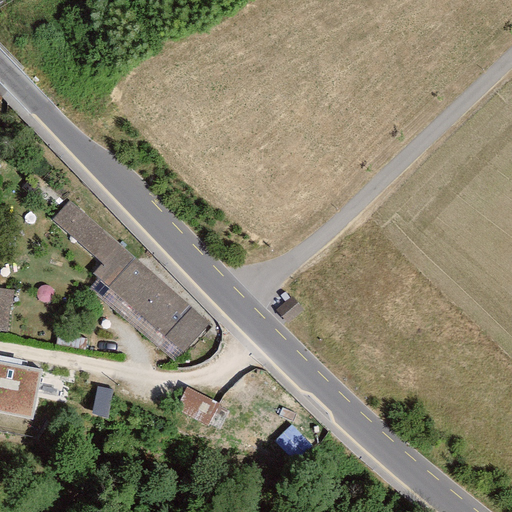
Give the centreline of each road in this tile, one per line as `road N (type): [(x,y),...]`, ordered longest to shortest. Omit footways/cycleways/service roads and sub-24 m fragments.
road 1 (unclassified): [(0,63),(296,363)]
road 2 (unclassified): [(0,358),(169,388),(296,363)]
road 3 (unclassified): [(296,363),(477,511)]
